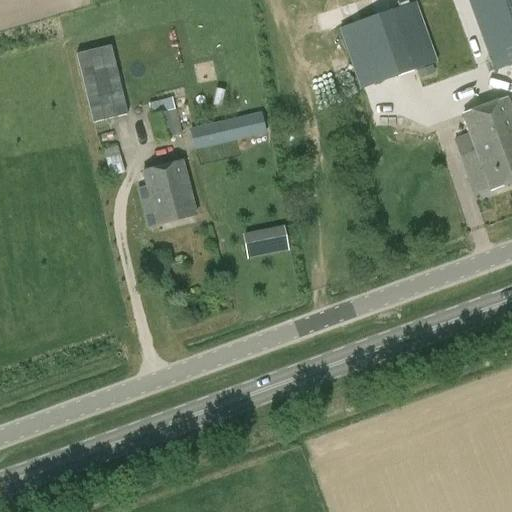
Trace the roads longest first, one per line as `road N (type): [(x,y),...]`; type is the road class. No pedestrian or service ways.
road 1 (unclassified): [(0,437),(511,249)]
road 2 (secondary): [(0,485),(511,302)]
